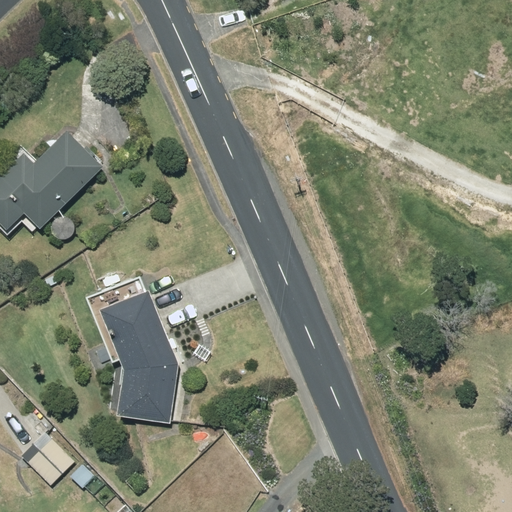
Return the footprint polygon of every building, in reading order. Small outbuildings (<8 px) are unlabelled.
[(31,154),(0,183),(0,217),(12,230),(31,213),(46,228),(108,166),(73,131),(41,164),(31,154)] [(107,310),(130,369),(123,416),(175,425),(184,364),(178,349),(182,348),(178,338),(175,339),(157,291),(107,310)] [(82,313),(87,326),(96,323),(90,310),(82,313)] [(194,422),(194,433),(202,434),(202,422),(194,422)] [(24,455),(54,485),(78,462),(48,431),(24,455)] [(86,458),(72,472),(110,511),(136,511),(137,511),(86,458)]
